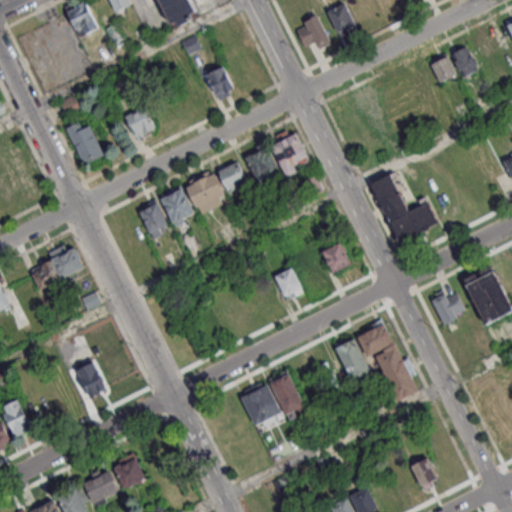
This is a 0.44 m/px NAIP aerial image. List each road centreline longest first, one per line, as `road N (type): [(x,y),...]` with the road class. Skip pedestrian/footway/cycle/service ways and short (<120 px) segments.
road 1 (tertiary): [(232,511),(0,46)]
road 2 (residential): [(175,393),(511,223)]
road 3 (residential): [(391,284),(250,0)]
road 4 (residential): [(78,201),(297,95)]
road 5 (residential): [(493,488),(391,284)]
road 6 (residential): [(483,0),(297,95)]
road 7 (residential): [(0,481),(175,393)]
